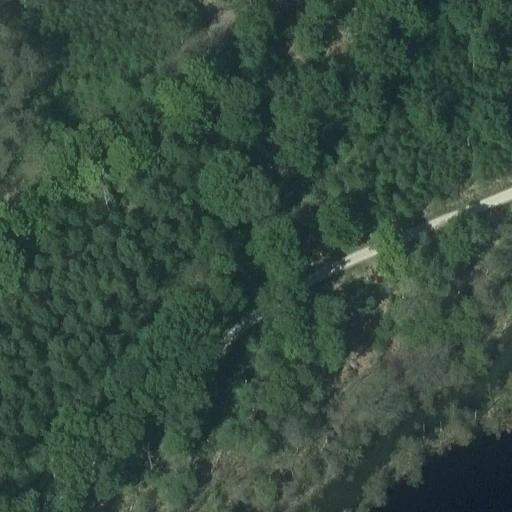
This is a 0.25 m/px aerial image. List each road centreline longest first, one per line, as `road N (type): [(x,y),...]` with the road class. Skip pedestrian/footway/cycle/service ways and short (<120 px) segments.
road 1 (track): [(50,511),(260,313),(331,269),(511,194)]
road 2 (unknown): [(213,18),(0,212)]
